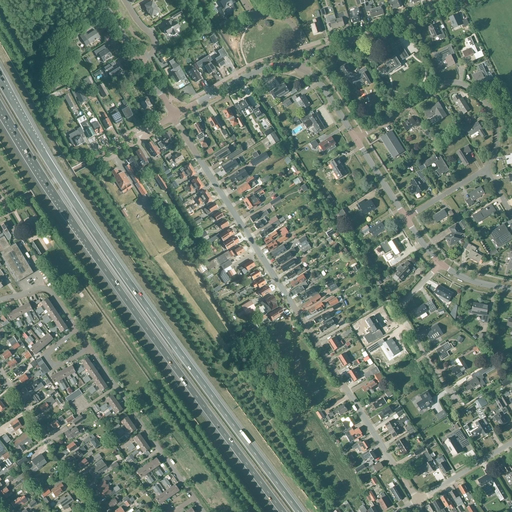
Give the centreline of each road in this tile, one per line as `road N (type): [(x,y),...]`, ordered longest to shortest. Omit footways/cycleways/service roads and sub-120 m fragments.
road 1 (motorway): [(298,511),(91,230),(0,81)]
road 2 (motorway): [(0,105),(93,253),(283,511)]
road 3 (unclassified): [(416,501),(174,116)]
road 4 (residential): [(356,139),(436,87),(462,84),(496,121),(485,169)]
road 5 (residential): [(201,511),(88,349)]
road 6 (unclassified): [(455,406),(397,309),(441,263)]
road 7 (residential): [(99,511),(0,370)]
road 8 (unclassified): [(313,54),(462,0)]
road 9 (unclassified): [(174,116),(255,71),(303,69)]
